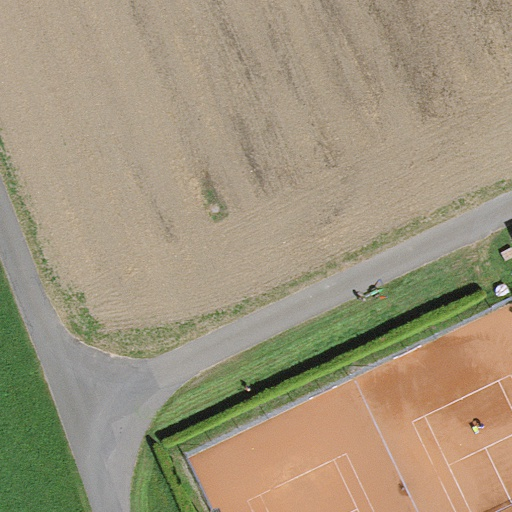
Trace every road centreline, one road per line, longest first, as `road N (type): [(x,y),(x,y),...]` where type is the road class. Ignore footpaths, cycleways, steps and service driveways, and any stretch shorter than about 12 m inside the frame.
road 1 (residential): [(511,204),(70,405)]
road 2 (unclassified): [(0,230),(70,405)]
